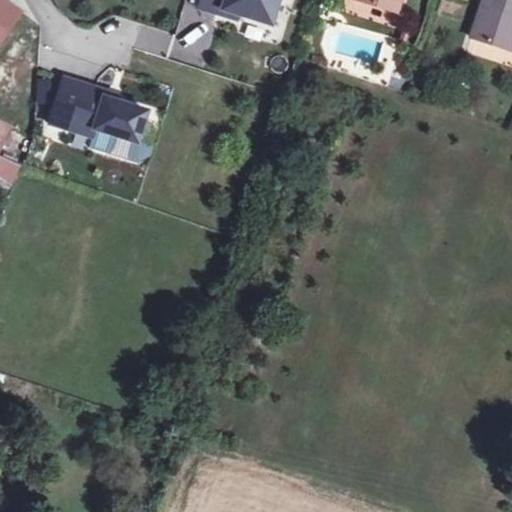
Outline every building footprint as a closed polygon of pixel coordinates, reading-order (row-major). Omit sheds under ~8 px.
[(0,0),(0,155),(4,147),(7,148),(18,124),(0,115),(0,57),(32,12),(12,0),(0,0)] [(291,0),(213,0),(211,8),(234,16),(235,11),(283,26),(291,0)] [(361,0),(362,0),(398,15),(403,0),(361,0)] [(511,0),(487,0),(474,39),(511,50),(511,0)] [(248,21),(250,16),(235,11),(234,16),(248,21)] [(148,142),(158,111),(127,101),(116,97),(118,91),(75,77),(60,122),(103,136),(106,128),(148,142)] [(127,101),(128,95),(118,91),(116,97),(127,101)]
